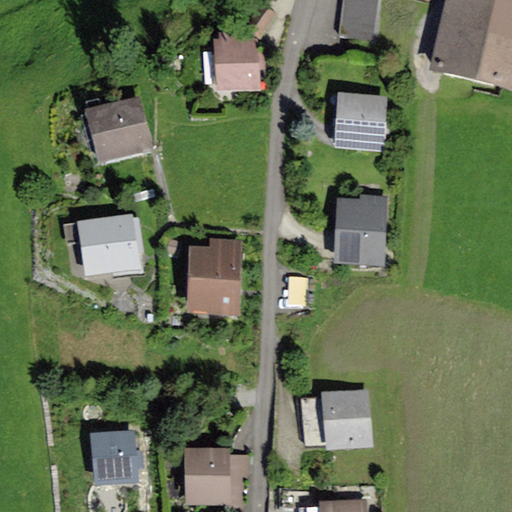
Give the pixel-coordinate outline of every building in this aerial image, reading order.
[(378,0),(342,0),(338,38),(373,42),(378,0)] [(511,0),(448,0),(431,77),(511,95),(511,0)] [(264,6),(249,27),(263,37),(278,16),(264,6)] [(220,44),(214,45),(216,97),(261,95),(259,36),(220,37),(220,44)] [(387,100),(338,97),(335,152),(385,155),(387,100)] [(139,101),(86,116),(100,167),(154,152),(139,101)] [(362,204),(337,203),(335,268),(387,270),(389,199),(362,198),(362,204)] [(132,218),(76,225),(84,283),(148,275),(140,221),(133,222),(132,218)] [(211,254),(190,253),(187,319),(241,321),(244,244),(211,243),(211,254)] [(307,280),(289,279),(287,307),(306,308),(307,280)] [(368,392),(321,397),(322,399),(326,446),(327,454),(374,449),(368,392)] [(326,446),(322,399),(300,401),(304,448),(326,446)] [(135,435),(92,438),(96,490),(139,487),(135,435)] [(227,453),(185,454),(186,511),(228,511),(227,457),(227,453)] [(251,456),(227,457),(228,511),(244,511),(244,482),(251,474),(251,456)] [(367,511),(366,503),(298,508),(298,511),(367,511)]
